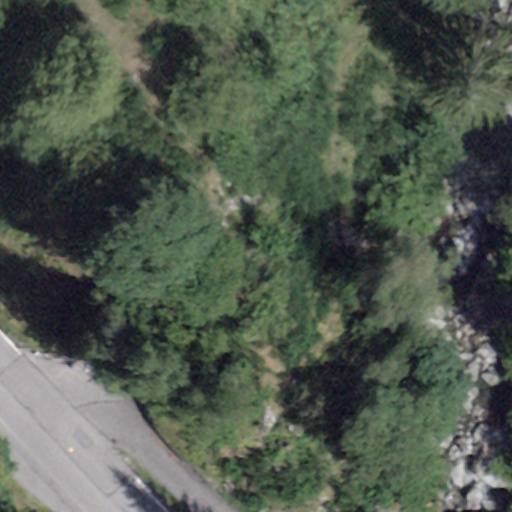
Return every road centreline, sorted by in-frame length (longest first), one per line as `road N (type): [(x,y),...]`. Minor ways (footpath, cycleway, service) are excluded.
road 1 (residential): [(13,392),(59,385),(98,403),(213,511)]
road 2 (tertiary): [(13,392),(122,511)]
